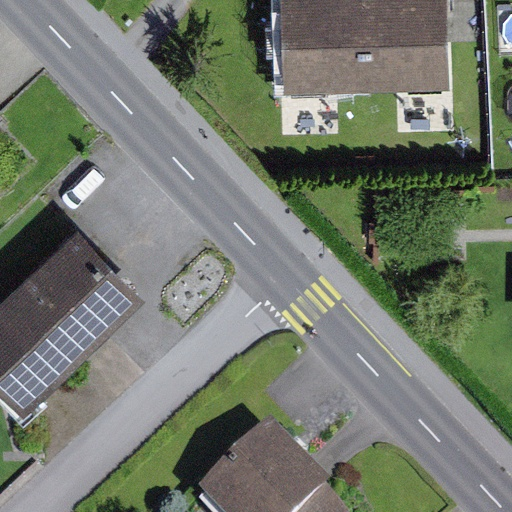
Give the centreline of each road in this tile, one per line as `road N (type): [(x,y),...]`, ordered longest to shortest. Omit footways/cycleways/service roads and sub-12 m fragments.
road 1 (tertiary): [(25,0),(286,280)]
road 2 (residential): [(36,511),(286,280)]
road 3 (tertiary): [(286,280),(505,511)]
